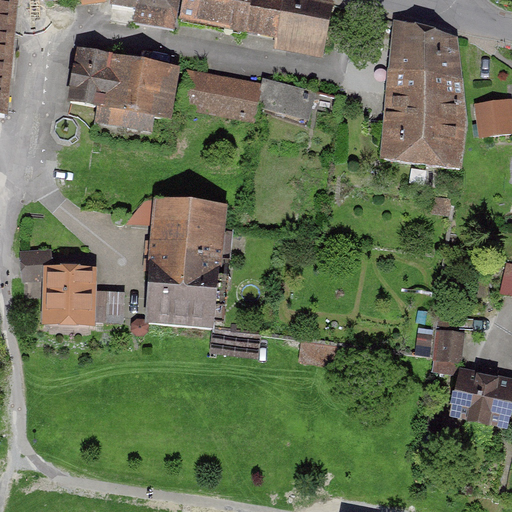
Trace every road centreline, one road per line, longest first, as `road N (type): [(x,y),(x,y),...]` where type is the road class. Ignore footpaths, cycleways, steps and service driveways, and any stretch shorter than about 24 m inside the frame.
road 1 (residential): [(27,21),(184,42),(349,86)]
road 2 (residential): [(0,211),(39,71),(27,21)]
